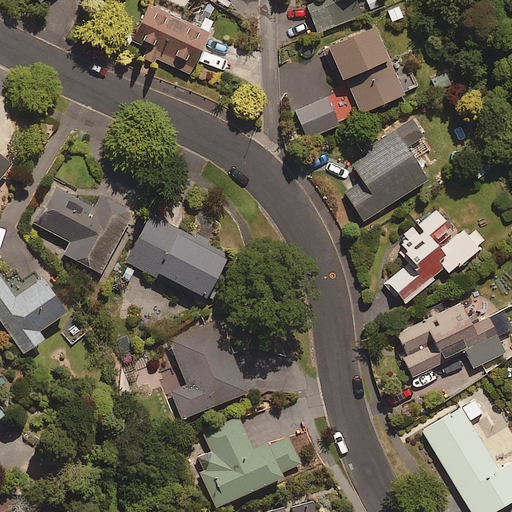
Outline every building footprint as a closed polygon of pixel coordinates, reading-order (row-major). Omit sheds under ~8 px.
[(324,0),(303,9),(312,34),(360,15),(354,0),(324,0)] [(194,26),(142,3),(126,38),(154,50),(151,57),(186,73),(209,20),(198,16),(194,26)] [(400,93),(368,22),(323,42),(341,85),(327,91),(340,120),(400,93)] [(336,124),(324,97),(293,111),(305,138),(336,124)] [(421,136),(409,117),(346,159),(360,181),(341,194),(359,222),(425,178),(404,147),(421,136)] [(0,176),(12,161),(0,151),(0,176)] [(95,202),(57,182),(35,223),(70,241),(65,251),(102,270),(139,199),(106,181),(95,202)] [(454,234),(430,206),(396,235),(405,246),(398,252),(407,263),(385,282),(402,302),(443,267),(447,272),(476,248),(460,229),(454,234)] [(228,253),(151,213),(126,261),(204,301),(228,253)] [(16,295),(0,272),(0,318),(24,351),(46,335),(41,328),(69,308),(45,274),(16,295)] [(468,325),(457,302),(388,337),(409,378),(463,351),(472,368),(503,352),(485,316),(468,325)] [(249,388),(218,318),(169,339),(183,370),(160,380),(177,419),(249,388)] [(87,332),(77,322),(63,336),(73,346),(87,332)] [(480,412),(471,397),(419,430),(470,511),(489,511),(511,498),(511,462),(510,460),(497,469),(467,420),(480,412)] [(255,449),(239,415),(203,432),(212,449),(193,458),(215,506),(303,465),(289,433),(255,449)] [(320,511),(317,498),(253,511),(320,511)]
